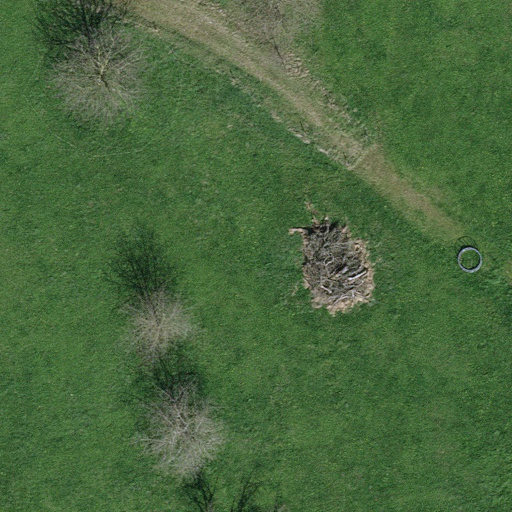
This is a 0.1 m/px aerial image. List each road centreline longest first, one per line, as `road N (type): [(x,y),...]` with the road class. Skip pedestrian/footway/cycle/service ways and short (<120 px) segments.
road 1 (track): [(109,0),(164,25),(318,132)]
road 2 (track): [(511,282),(318,132)]
